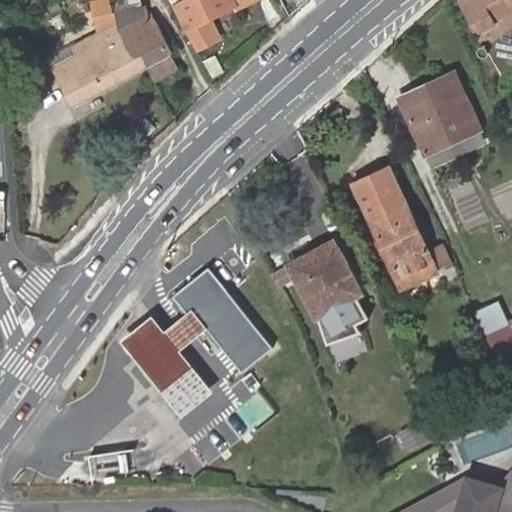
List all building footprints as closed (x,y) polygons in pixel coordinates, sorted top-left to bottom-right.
[(138,0),(113,0),(115,13),(141,8),(138,0)] [(182,0),(174,4),(182,20),(222,0),(182,0)] [(222,0),(182,20),(198,52),(221,40),(211,21),(235,8),(237,11),(255,2),(253,0),(222,0)] [(458,0),(483,44),(511,27),(511,7),(508,0),(458,0)] [(91,5),(96,35),(113,26),(109,2),(91,5)] [(148,18),(146,6),(141,8),(115,13),(117,19),(119,32),(148,18)] [(135,45),(146,66),(170,53),(159,32),(150,17),(148,18),(119,32),(118,33),(127,49),(135,45)] [(54,67),(74,104),(146,66),(135,45),(127,49),(118,33),(113,26),(96,35),(82,42),(87,51),(54,67)] [(483,44),(504,83),(511,78),(511,28),(511,27),(483,44)] [(50,58),(54,67),(87,51),(82,42),(50,58)] [(146,66),(157,87),(181,75),(170,53),(146,66)] [(452,75),(417,92),(420,98),(455,82),(452,75)] [(420,98),(417,92),(399,99),(425,156),(478,132),(455,82),(420,98)] [(484,145),(478,132),(425,156),(431,169),(484,145)] [(351,186),(401,290),(434,274),(432,269),(425,254),(386,170),(351,186)] [(313,263),(337,249),(334,243),(309,257),(313,263)] [(440,247),(425,254),(432,269),(448,262),(440,247)] [(364,296),(337,249),(313,263),(309,257),(289,268),(290,270),(282,275),(287,285),(296,280),(319,319),(339,308),(352,332),(370,321),(358,299),(364,296)] [(188,317),(203,335),(207,339),(211,336),(243,376),(274,352),(243,311),(228,323),(221,313),(235,303),(212,273),(176,302),(188,317)] [(287,285),(282,275),(274,279),(280,289),(287,285)] [(478,310),(487,332),(510,321),(501,300),(478,310)] [(181,352),(203,335),(188,317),(165,335),(152,317),(119,343),(182,422),(216,396),(181,352)] [(511,324),(510,321),(487,332),(511,386),(511,324)] [(410,511),(511,511),(511,507),(510,504),(511,501),(511,476),(501,489),(469,480),(410,511)]
